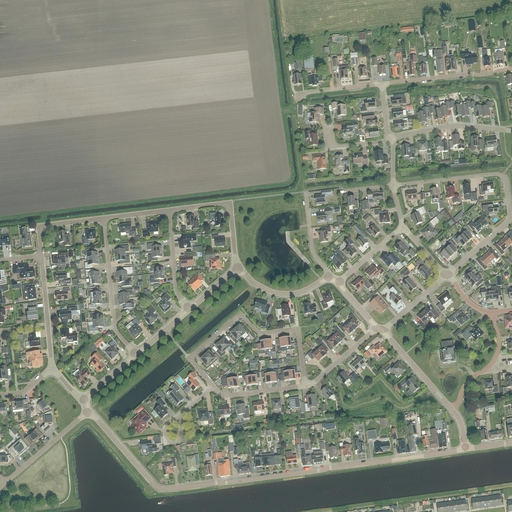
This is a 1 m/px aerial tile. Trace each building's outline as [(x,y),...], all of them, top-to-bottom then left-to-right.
[(471,64),(477,63),(476,55),(469,56),(468,52),(461,52),(462,59),(466,59),(467,65),(471,65),(471,64)] [(496,65),(504,65),(503,53),(495,54),(496,65)] [(408,61),(407,62),(408,70),(409,70),(410,76),(414,75),(414,74),(416,74),(415,63),(417,63),(416,56),(410,56),(410,58),(408,58),(408,61)] [(309,72),(311,72),(314,71),(313,58),(304,59),(305,71),(309,71),(309,72)] [(385,66),(381,66),(380,62),(377,62),(377,58),(372,59),(373,67),(378,66),(379,76),(386,75),(385,66)] [(447,71),(456,70),(454,59),(446,60),(447,71)] [(398,66),(396,67),(396,64),(391,65),(392,67),(390,67),(391,76),(393,76),(393,77),(397,77),(397,76),(399,75),(398,66)] [(349,66),(340,67),(340,71),(341,80),(348,79),(347,70),(349,70),(349,66)] [(318,82),(322,81),(322,76),(318,76),(317,75),(316,75),(316,71),(314,71),(311,72),(312,75),(308,76),(309,85),(312,85),(312,87),(317,86),(317,85),(318,84),(318,82)] [(301,75),(294,75),(295,85),(302,85),(301,75)] [(405,98),(404,95),(398,96),(399,99),(392,99),(393,106),(406,104),(405,98)] [(363,109),(361,109),(361,112),(367,112),(367,109),(376,108),(375,101),(371,101),(371,100),(370,99),(368,99),(367,100),(367,101),(365,102),(365,106),(362,106),(363,109)] [(461,107),(460,105),(455,106),(454,102),(449,103),(450,109),(453,108),(455,117),(462,116),(461,107)] [(471,108),(470,103),(470,102),(465,103),(466,106),(461,107),(462,116),(462,117),(469,116),(468,109),(471,108)] [(481,108),(481,106),(476,107),(475,102),(470,103),(471,108),(471,109),(474,109),(476,117),(483,116),(482,108),(481,108)] [(346,116),(345,105),(337,106),(337,103),(332,104),(332,109),(337,109),(337,116),(346,116)] [(447,109),(450,109),(449,103),(445,104),(445,107),(440,108),(440,109),(442,118),(449,116),(447,109)] [(483,116),(483,118),(490,116),(489,109),(492,109),(491,107),(493,107),(492,103),(491,103),(486,103),(487,107),(482,108),(483,116)] [(435,110),(434,107),(434,105),(429,106),(430,108),(431,114),(434,113),(435,121),(442,119),(442,118),(440,109),(435,110)] [(323,115),(323,108),(317,108),(317,111),(314,111),(314,113),(310,113),(310,118),(309,118),(309,123),(319,123),(319,115),(323,115)] [(426,119),(431,119),(429,108),(422,109),(423,113),(417,114),(419,124),(426,122),(426,119)] [(367,127),(378,125),(377,119),(374,119),(374,115),(362,116),(363,121),(367,121),(367,127)] [(343,132),(342,133),(346,136),(347,135),(347,136),(349,133),(350,134),(353,134),(352,131),(358,130),(357,123),(346,124),(347,128),(343,128),(343,132)] [(318,140),(317,140),(316,135),(311,135),(310,132),(305,132),(306,140),(309,139),(310,147),(318,146),(318,140)] [(451,149),(452,149),(452,148),(453,148),(453,147),(453,146),(458,146),(458,150),(465,149),(464,142),(460,142),(459,135),(452,136),(453,142),(449,142),(450,149),(451,149)] [(471,145),(469,147),(470,149),(472,151),(474,151),(476,149),(476,147),(478,147),(479,151),(482,151),(481,140),(478,141),(478,137),(471,137),(472,145),(471,145)] [(497,147),(496,138),(489,139),(489,138),(486,139),(487,148),(487,151),(493,150),(493,147),(497,147)] [(441,139),(435,139),(436,148),(436,151),(438,151),(438,148),(444,148),(444,152),(448,151),(447,142),(441,142),(441,139)] [(427,145),(427,141),(418,143),(419,151),(428,150),(428,154),(432,153),(431,144),(427,145)] [(410,145),(402,146),(403,157),(411,156),(411,159),(412,161),(415,161),(415,159),(414,152),(414,148),(410,148),(410,145)] [(388,157),(384,157),(383,151),(374,152),(375,162),(376,162),(376,165),(380,164),(380,162),(382,162),(382,165),(388,164),(388,157)] [(318,170),(326,169),(325,158),(321,159),(321,155),(313,156),(313,162),(317,161),(318,170)] [(367,157),(363,157),(363,155),(359,155),(359,156),(353,157),(354,164),(363,163),(363,165),(368,164),(367,157)] [(343,156),(335,157),(336,168),(344,167),(345,173),(349,172),(348,165),(344,165),(343,159),(343,156)] [(489,190),(494,190),(493,183),(486,183),(486,184),(482,185),(482,186),(479,186),(480,195),(485,195),(485,192),(489,191),(489,190)] [(471,202),(478,201),(477,193),(470,194),(470,185),(463,185),(464,198),(471,197),(471,202)] [(453,204),(460,203),(459,196),(455,196),(454,187),(450,188),(450,187),(446,187),(446,191),(447,191),(448,199),(453,198),(453,204)] [(432,200),(440,199),(439,195),(438,195),(437,189),(430,190),(432,200)] [(325,196),(331,195),(331,190),(322,192),(322,195),(315,196),(316,205),(321,205),(321,204),(325,204),(325,196)] [(407,201),(418,199),(417,191),(406,193),(407,201)] [(383,194),(377,195),(377,194),(373,195),(373,199),(368,200),(369,204),(380,202),(380,201),(384,201),(383,194)] [(348,199),(347,200),(348,201),(349,207),(353,207),(353,210),(359,209),(358,203),(355,203),(354,197),(348,198),(348,199)] [(362,211),(369,210),(368,201),(363,202),(363,207),(361,207),(362,211)] [(493,214),(499,213),(498,206),(489,207),(489,204),(482,205),(483,211),(489,210),(489,215),(494,214),(493,214)] [(420,215),(425,213),(423,208),(416,210),(417,214),(412,216),(415,225),(422,222),(420,215)] [(332,215),(331,210),(325,210),(325,213),(317,214),(318,222),(327,221),(327,215),(332,215)] [(385,223),(390,222),(389,218),(388,213),(382,213),(382,210),(375,211),(375,216),(379,215),(380,223),(385,222),(385,223)] [(216,227),(224,226),(223,216),(217,217),(216,213),(209,213),(210,221),(215,220),(216,227)] [(477,222),(483,229),(488,225),(487,224),(489,222),(482,214),(479,216),(482,218),(477,222)] [(366,223),(371,219),(367,215),(362,219),(366,223)] [(194,216),(186,217),(187,227),(192,226),(193,230),(199,229),(198,221),(195,222),(194,216)] [(433,226),(439,221),(436,217),(430,223),(433,226)] [(147,230),(142,231),(143,238),(150,237),(150,233),(158,232),(157,225),(158,225),(158,221),(153,221),(153,222),(146,222),(147,230)] [(483,229),(477,222),(474,225),(472,222),(468,226),(472,230),(474,228),(478,233),(483,229)] [(371,235),(372,234),(375,237),(380,232),(372,223),(370,225),(372,227),(369,230),(368,229),(366,231),(371,235)] [(126,225),(119,226),(120,234),(126,233),(126,234),(129,234),(130,237),(136,236),(135,229),(131,229),(131,224),(126,224),(126,225)] [(363,247),(368,243),(365,240),(368,238),(357,225),(354,227),(362,236),(357,241),(363,247)] [(462,236),(468,243),(472,239),(468,234),(470,232),(465,226),(463,228),(464,229),(462,231),(465,233),(462,236)] [(429,227),(422,233),(428,240),(433,236),(434,238),(438,234),(435,230),(433,232),(429,227)] [(27,228),(20,229),(20,236),(21,236),(23,247),(32,246),(32,241),(31,242),(30,234),(28,235),(27,228)] [(320,236),(320,243),(328,242),(327,237),(328,237),(327,233),(331,232),(330,228),(321,229),(321,232),(320,232),(320,236)] [(86,237),(82,237),(83,245),(88,244),(88,240),(95,239),(95,234),(95,229),(91,230),(85,231),(86,237)] [(63,247),(70,246),(69,236),(65,236),(65,232),(63,232),(62,232),(62,231),(61,231),(60,232),(58,233),(58,239),(58,243),(63,243),(63,247)] [(502,241),(508,247),(511,244),(511,237),(508,233),(506,236),(506,237),(502,241)] [(183,240),(179,240),(180,249),(184,248),(184,247),(186,247),(186,248),(190,248),(190,242),(197,241),(196,234),(192,234),(185,235),(186,239),(183,240)] [(215,240),(216,247),(226,246),(225,238),(219,239),(218,235),(212,236),(212,240),(215,240)] [(468,243),(462,236),(459,238),(456,236),(455,237),(453,235),(451,237),(456,244),(459,242),(463,247),(468,243)] [(0,250),(2,250),(1,247),(3,245),(9,244),(8,236),(0,237),(0,250)] [(349,248),(343,252),(347,255),(349,254),(352,257),(357,253),(351,246),(353,244),(349,239),(344,243),(349,248)] [(446,249),(452,256),(457,252),(453,247),(455,245),(451,241),(446,245),(448,247),(446,249)] [(494,246),(501,254),(502,256),(505,253),(504,252),(504,251),(508,247),(502,241),(497,245),(496,244),(494,246)] [(405,247),(400,242),(395,247),(402,255),(405,252),(408,255),(410,253),(409,251),(408,250),(405,247)] [(152,253),(162,252),(161,246),(155,247),(154,243),(147,244),(148,250),(151,250),(152,253)] [(115,256),(125,255),(125,252),(129,252),(128,246),(121,246),(121,250),(114,250),(115,256)] [(485,256),(490,262),(494,259),(496,259),(497,260),(499,258),(491,248),(488,251),(489,252),(485,256)] [(452,256),(446,249),(444,252),(441,249),(437,253),(442,258),(444,256),(447,260),(452,256)] [(87,260),(97,259),(97,256),(97,252),(91,253),(91,250),(82,251),(82,255),(85,257),(87,257),(87,260)] [(343,255),(339,250),(338,250),(336,252),(335,253),(338,256),(332,262),(335,265),(338,269),(345,262),(341,257),(343,255)] [(67,258),(67,251),(58,252),(59,256),(53,257),(53,265),(65,264),(64,258),(67,258)] [(162,252),(152,253),(152,255),(148,256),(149,262),(156,261),(156,258),(162,257),(162,252)] [(181,258),(181,267),(193,266),(192,258),(197,257),(196,254),(188,254),(189,258),(181,258)] [(390,257),(387,254),(381,259),(388,267),(392,264),(394,266),(399,262),(393,254),(390,257)] [(125,255),(115,256),(116,262),(122,261),(123,264),(130,263),(129,257),(125,258),(125,255)] [(210,262),(210,269),(217,269),(217,270),(221,269),(221,265),(220,265),(220,259),(212,259),(212,255),(205,256),(206,262),(210,262)] [(485,256),(484,256),(480,260),(479,259),(476,261),(485,271),(487,268),(486,267),(487,266),(490,262),(485,256)] [(97,259),(87,260),(87,263),(84,263),(85,269),(93,268),(92,265),(98,265),(98,261),(97,261),(97,259)] [(426,280),(432,274),(424,266),(425,265),(422,262),(417,266),(420,269),(418,271),(426,280)] [(19,266),(13,267),(14,274),(18,273),(20,273),(21,278),(29,277),(30,278),(32,278),(32,277),(34,277),(34,273),(34,272),(34,271),(33,270),(33,269),(30,269),(28,268),(28,265),(19,266)] [(163,268),(157,269),(156,265),(150,266),(151,272),(153,272),(154,275),(164,274),(163,268)] [(377,270),(373,266),(365,273),(371,280),(375,277),(377,279),(384,272),(380,267),(377,270)] [(123,272),(116,272),(117,278),(127,277),(127,274),(131,274),(131,271),(130,268),(123,268),(123,272)] [(468,283),(476,277),(472,272),(474,271),(471,268),(465,274),(467,276),(464,279),(468,283)] [(406,269),(400,274),(404,279),(409,274),(406,269)] [(89,280),(99,279),(99,276),(99,272),(93,273),(93,270),(85,271),(86,277),(88,276),(89,280)] [(66,279),(66,273),(54,274),(55,282),(63,281),(63,285),(70,284),(70,279),(66,279)] [(164,274),(154,275),(154,277),(150,278),(151,284),(158,283),(158,280),(164,279),(164,274)] [(188,284),(193,291),(198,286),(199,287),(202,284),(200,281),(202,279),(198,274),(196,277),(196,278),(188,284)] [(477,287),(483,282),(481,279),(482,278),(478,274),(476,277),(468,283),(472,288),(475,285),(477,287)] [(127,277),(117,278),(118,283),(122,283),(122,288),(132,287),(132,285),(132,282),(131,279),(128,280),(127,277)] [(352,285),(357,291),(364,285),(368,290),(372,287),(363,277),(361,280),(359,278),(352,285)] [(410,293),(416,287),(409,278),(403,284),(410,293)] [(99,279),(89,280),(89,283),(86,283),(87,289),(94,288),(94,285),(100,285),(100,281),(99,281),(99,279)] [(34,284),(22,285),(24,301),(28,301),(36,300),(34,284)] [(491,291),(493,302),(498,301),(498,297),(501,296),(500,288),(497,288),(497,286),(491,287),(491,291)] [(390,297),(396,305),(402,300),(397,295),(399,293),(394,287),(390,291),(393,295),(390,297)] [(63,292),(56,293),(56,295),(55,296),(55,297),(55,298),(56,299),(57,301),(67,300),(67,292),(70,292),(69,289),(63,289),(63,292)] [(91,299),(101,298),(100,296),(101,296),(101,292),(95,293),(95,290),(87,290),(88,296),(90,296),(91,299)] [(125,294),(118,294),(119,300),(129,299),(129,296),(133,296),(132,290),(125,290),(125,294)] [(493,302),(491,291),(486,292),(485,290),(482,290),(483,298),(486,298),(487,302),(493,302)] [(324,310),(328,308),(326,303),(333,300),(331,296),(332,296),(330,292),(326,293),(326,294),(322,296),(324,302),(321,303),(324,310)] [(449,293),(445,292),(444,294),(437,300),(440,303),(437,306),(441,312),(445,309),(442,306),(451,299),(449,296),(449,293)] [(168,302),(171,299),(166,294),(160,299),(163,302),(158,306),(162,310),(162,311),(164,314),(167,311),(172,307),(168,302)] [(387,308),(378,297),(371,304),(380,314),(387,308)] [(101,298),(91,299),(91,305),(88,305),(89,309),(96,308),(96,305),(102,304),(102,301),(101,301),(101,298)] [(129,299),(119,300),(119,305),(123,305),(125,305),(126,308),(134,307),(133,301),(129,301),(129,299)] [(262,312),(268,314),(270,307),(266,305),(267,303),(264,301),(263,302),(257,300),(254,310),(255,308),(263,310),(262,312)] [(32,308),(31,303),(27,303),(28,309),(28,315),(27,315),(27,320),(38,319),(36,308),(32,308)] [(305,314),(312,313),(312,312),(316,312),(316,306),(311,306),(310,304),(303,304),(305,314)] [(282,309),(277,310),(278,316),(283,316),(283,317),(291,316),(290,312),(289,312),(288,305),(281,306),(282,309)] [(70,312),(75,311),(75,307),(67,307),(68,312),(60,312),(60,314),(58,314),(58,319),(61,319),(61,321),(62,321),(62,324),(67,324),(67,320),(71,320),(70,312)] [(157,319),(153,314),(155,312),(151,307),(146,311),(149,314),(144,318),(146,321),(150,326),(154,322),(157,319)] [(422,313),(429,320),(432,317),(435,320),(440,316),(434,310),(431,312),(427,308),(422,313)] [(455,313),(448,320),(450,323),(452,321),(453,323),(457,320),(461,326),(466,322),(467,322),(469,320),(467,317),(462,312),(458,316),(455,313)] [(93,322),(103,321),(103,319),(103,318),(103,315),(97,316),(97,313),(89,314),(90,319),(92,319),(93,322)] [(426,323),(429,320),(422,313),(417,317),(421,321),(418,323),(424,330),(429,326),(426,323)] [(348,324),(354,331),(358,327),(354,322),(357,320),(352,314),(349,316),(350,317),(348,319),(351,322),(348,324)] [(139,335),(142,332),(138,326),(140,324),(136,319),(131,323),(134,326),(128,331),(131,333),(130,334),(135,339),(139,335)] [(103,321),(93,322),(93,326),(88,326),(88,333),(98,332),(98,328),(104,327),(104,324),(103,324),(103,321)] [(354,331),(348,324),(345,327),(343,324),(341,325),(340,324),(338,326),(343,332),(345,330),(349,335),(354,331)] [(248,336),(247,335),(250,333),(246,328),(244,330),(239,325),(235,329),(242,337),(244,339),(248,336)] [(338,344),(343,340),(339,335),(342,333),(338,328),(336,326),(333,329),(335,331),(333,333),(335,335),(332,338),(338,344)] [(483,334),(476,326),(473,329),(468,334),(465,331),(461,335),(466,341),(472,336),(475,340),(483,334)] [(68,329),(60,329),(61,339),(66,338),(67,340),(67,342),(68,343),(72,343),(74,345),(77,344),(76,334),(69,334),(68,329)] [(244,339),(242,337),(235,329),(231,333),(235,338),(232,340),(236,344),(239,342),(240,343),(244,339)] [(36,337),(35,333),(29,333),(29,339),(29,343),(26,343),(26,347),(30,347),(40,346),(39,338),(36,338),(35,337),(36,337)] [(338,344),(332,338),(329,340),(327,337),(325,339),(325,338),(322,340),(327,345),(329,344),(334,348),(338,344)] [(220,342),(226,350),(229,348),(231,349),(235,346),(231,341),(228,343),(224,338),(220,342)] [(280,345),(277,346),(278,352),(286,351),(286,347),(285,338),(279,339),(279,340),(280,339),(280,345)] [(290,338),(285,338),(286,347),(286,351),(291,350),(294,350),(294,343),(291,344),(290,338)] [(101,339),(93,345),(97,349),(100,346),(99,345),(103,342),(101,339)] [(317,351),(323,358),(328,354),(323,349),(325,347),(319,339),(315,343),(320,348),(317,351)] [(267,353),(272,353),(276,352),(275,346),(272,346),(271,341),(271,340),(266,341),(267,350),(267,353)] [(442,364),(456,362),(454,348),(453,340),(440,342),(441,349),(446,348),(446,351),(441,351),(442,364)] [(115,357),(118,354),(114,349),(117,347),(112,341),(108,345),(110,348),(105,353),(107,355),(107,356),(111,360),(115,357)] [(267,353),(267,350),(266,341),(260,342),(261,342),(261,348),(259,348),(259,355),(267,353)] [(224,352),(226,350),(220,342),(215,346),(220,351),(217,353),(221,357),(225,354),(224,352)] [(380,346),(379,346),(375,349),(373,346),(369,350),(373,355),(375,353),(379,357),(383,353),(383,354),(386,352),(384,349),(383,349),(380,346)] [(205,355),(211,363),(214,361),(215,362),(220,359),(216,354),(213,356),(209,351),(205,355)] [(323,358),(317,351),(314,354),(312,351),(307,355),(311,359),(314,357),(318,362),(323,358)] [(39,355),(38,352),(26,353),(27,356),(28,357),(29,357),(30,363),(29,363),(30,367),(31,367),(37,367),(39,367),(40,366),(39,365),(42,363),(41,355),(39,355)] [(94,361),(91,364),(93,367),(94,366),(96,369),(95,370),(98,373),(102,370),(102,369),(104,367),(100,362),(102,360),(97,353),(91,358),(94,361)] [(209,365),(211,363),(205,355),(200,359),(204,364),(202,366),(206,370),(210,367),(209,365)] [(365,364),(360,358),(351,365),(356,372),(365,364)] [(398,378),(401,375),(400,374),(404,370),(398,364),(392,370),(396,375),(398,378)] [(289,368),(290,381),(296,380),(295,380),(295,374),(297,373),(297,367),(289,368)] [(284,381),(290,381),(289,368),(280,369),(281,376),(284,375),(285,381),(284,381)] [(86,379),(90,375),(86,370),(81,374),(80,372),(80,373),(77,370),(72,374),(75,377),(74,378),(82,387),(88,382),(86,379)] [(270,374),(271,383),(277,382),(276,382),(276,376),(279,376),(278,370),(275,370),(270,371),(270,374)] [(271,383),(270,374),(265,375),(265,371),(262,372),(262,378),(265,378),(266,383),(266,384),(271,383)] [(256,372),(251,373),(251,377),(252,385),(258,385),(258,384),(257,379),(260,378),(259,372),(256,372)] [(344,372),(337,378),(340,382),(340,381),(343,385),(349,380),(352,383),(356,380),(358,378),(354,373),(352,375),(349,377),(344,372)] [(192,392),(199,386),(194,380),(197,377),(193,373),(188,377),(190,379),(190,381),(187,383),(193,391),(192,392)] [(246,374),(243,374),(244,380),(246,380),(247,386),(252,385),(251,377),(251,373),(246,374)] [(224,377),(221,379),(222,383),(225,383),(228,382),(228,388),(228,389),(234,388),(232,379),(232,377),(227,377),(227,376),(224,377)] [(412,395),(420,388),(412,378),(407,382),(405,379),(400,384),(402,386),(405,384),(410,389),(407,392),(407,393),(409,396),(410,396),(412,395)] [(488,380),(484,381),(485,385),(486,390),(494,389),(494,393),(498,393),(497,386),(494,387),(493,380),(488,381),(488,380)] [(178,404),(181,401),(182,398),(177,392),(179,390),(174,385),(171,388),(174,392),(172,393),(170,391),(169,391),(167,393),(167,394),(175,404),(178,404)] [(325,397),(328,400),(334,395),(327,387),(321,391),(326,396),(325,397)] [(316,407),(315,396),(307,397),(308,404),(305,405),(306,412),(309,411),(309,408),(316,407)] [(42,398),(30,400),(31,407),(36,406),(43,413),(51,410),(52,410),(42,398)] [(300,408),(301,414),(305,413),(303,404),(300,405),(299,398),(289,399),(290,404),(288,406),(290,408),(290,409),(288,412),(291,414),(295,408),(300,408)] [(154,411),(162,419),(168,414),(163,408),(164,408),(163,407),(165,405),(160,399),(157,402),(160,406),(154,411)] [(27,400),(11,402),(12,411),(28,409),(27,400)] [(281,409),(282,414),(285,413),(284,407),(282,407),(281,400),(276,401),(276,400),(271,401),(272,405),(273,410),(281,409)] [(8,402),(0,403),(0,412),(9,411),(8,403),(8,402)] [(264,410),(263,402),(260,402),(260,403),(253,404),(255,413),(255,411),(264,410)] [(237,408),(237,409),(237,412),(238,412),(238,415),(243,414),(244,419),(250,418),(249,412),(246,413),(244,404),(237,405),(237,408)] [(230,415),(229,406),(225,407),(225,408),(219,408),(219,411),(216,411),(217,418),(221,418),(221,416),(230,415)] [(44,424),(40,428),(44,433),(54,426),(52,410),(52,411),(43,415),(44,424)] [(208,420),(208,425),(214,425),(213,417),(209,418),(208,410),(202,411),(202,410),(197,411),(198,416),(199,415),(199,421),(208,420)] [(133,427),(139,434),(145,429),(145,423),(150,418),(144,411),(139,416),(133,421),(135,423),(135,425),(133,427)] [(414,437),(418,436),(416,425),(408,426),(409,436),(408,436),(408,437),(410,453),(416,452),(414,437)] [(36,428),(24,439),(30,445),(30,446),(43,435),(42,435),(36,428)] [(479,432),(481,441),(488,440),(487,431),(486,431),(486,428),(480,429),(480,432),(479,432)] [(376,430),(367,432),(368,440),(377,439),(376,430)] [(430,449),(438,448),(437,441),(436,430),(431,431),(433,441),(429,442),(430,449)] [(441,430),(437,431),(438,436),(437,436),(439,448),(446,447),(446,443),(447,443),(445,435),(441,435),(441,430)] [(490,440),(503,438),(502,432),(489,433),(490,440)] [(20,439),(8,449),(16,458),(15,458),(28,447),(20,439)] [(358,455),(365,454),(364,443),(360,444),(359,439),(356,439),(353,440),(354,451),(358,451),(358,455)] [(398,455),(410,453),(409,447),(407,447),(406,440),(397,442),(398,448),(397,448),(398,455)] [(141,444),(140,445),(140,446),(141,447),(142,447),(142,450),(147,449),(147,453),(151,453),(151,452),(157,451),(157,446),(152,447),(151,441),(147,441),(147,442),(141,443),(141,444)] [(344,457),(351,456),(350,445),(343,446),(343,443),(339,444),(341,454),(344,453),(344,457)] [(382,451),(390,450),(389,443),(381,445),(381,444),(375,445),(376,453),(382,452),(382,451)] [(303,467),(312,466),(311,455),(305,456),(304,445),(301,445),(303,467)] [(330,459),(337,458),(336,447),(329,448),(329,445),(325,446),(326,452),(329,452),(330,459)] [(322,451),(312,453),(313,465),(324,464),(323,453),(322,451)] [(293,452),(286,453),(287,464),(297,463),(296,455),(294,456),(293,452)] [(0,464),(8,465),(14,460),(13,460),(9,455),(8,456),(0,455),(0,464)] [(186,472),(197,471),(196,465),(199,464),(198,455),(194,456),(194,457),(187,458),(189,471),(186,472)] [(172,463),(163,465),(164,476),(169,475),(169,474),(174,473),(173,467),(176,467),(175,459),(172,459),(172,463)] [(229,471),(230,470),(229,460),(223,461),(223,459),(218,459),(218,460),(217,460),(217,461),(219,476),(220,476),(220,477),(230,476),(229,471)] [(239,475),(251,473),(250,463),(243,464),(243,462),(241,462),(241,461),(238,461),(238,460),(234,460),(235,469),(238,468),(239,475)] [(204,466),(206,476),(213,475),(211,463),(208,463),(208,466),(204,466)] [(500,496),(493,497),(495,507),(502,506),(500,496)] [(493,497),(486,498),(488,508),(495,507),(493,497)] [(486,498),(479,499),(480,509),(488,508),(486,498)] [(479,499),(472,500),(473,510),(480,509),(479,499)] [(466,500),(458,501),(460,511),(467,510),(466,500)] [(458,501),(451,503),(452,511),(456,511),(460,511),(458,501)]
